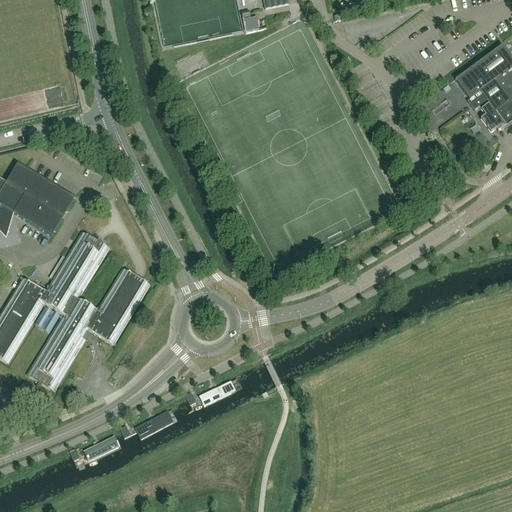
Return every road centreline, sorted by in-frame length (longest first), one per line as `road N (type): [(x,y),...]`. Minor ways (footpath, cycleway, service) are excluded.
road 1 (tertiary): [(233,323),(332,299),(511,184)]
road 2 (tertiary): [(192,343),(131,398),(0,459)]
road 3 (tertiary): [(198,301),(107,114)]
